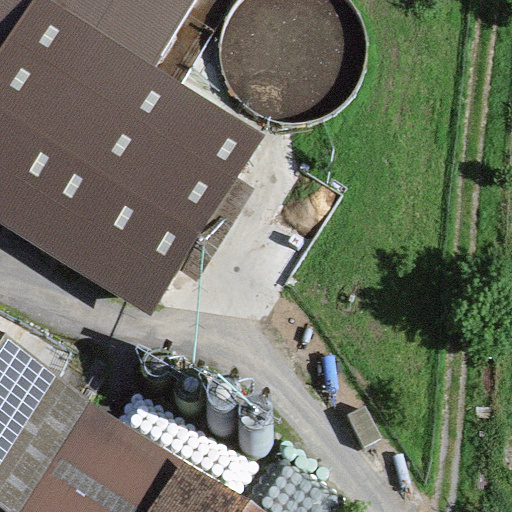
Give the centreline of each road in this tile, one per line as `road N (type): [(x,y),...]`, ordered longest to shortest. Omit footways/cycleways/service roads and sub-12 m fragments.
road 1 (track): [(487,0),(454,237),(430,511)]
road 2 (unknown): [(0,282),(208,339),(314,430),(387,511)]
